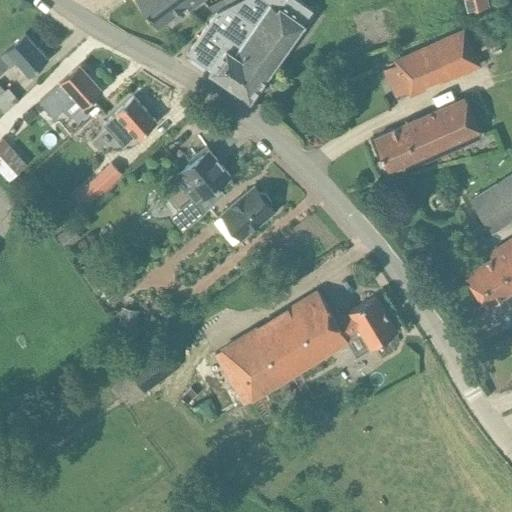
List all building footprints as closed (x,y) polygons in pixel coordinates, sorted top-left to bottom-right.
[(201,0),(137,0),(157,27),(186,5),(189,9),(201,0)] [(237,0),(216,11),(187,54),(194,59),(192,61),(202,67),(204,65),(211,70),(210,71),(209,72),(212,74),(226,54),(234,60),(244,44),(275,65),(303,25),(304,25),(306,23),(305,22),(314,10),(299,0),(237,0)] [(488,0),(464,0),(467,11),(490,6),(488,0)] [(464,28),(393,59),(410,98),(426,91),(425,88),(441,81),(442,84),(481,66),(464,28)] [(25,33),(6,50),(0,55),(0,73),(15,60),(29,75),(47,58),(25,33)] [(226,54),(212,74),(250,101),(275,65),(244,44),(234,60),(226,54)] [(80,65),(40,100),(54,117),(76,98),(83,106),(102,89),(80,65)] [(0,84),(0,107),(3,112),(18,98),(8,87),(4,90),(0,84)] [(123,144),(135,134),(137,137),(156,120),(134,95),(115,112),(104,123),(123,144)] [(401,126),(374,138),(389,170),(401,165),(403,169),(481,135),(464,98),(401,126)] [(27,122),(37,114),(32,108),(22,116),(27,122)] [(13,150),(1,138),(0,139),(0,169),(8,177),(19,167),(8,155),(13,150)] [(209,148),(175,175),(192,197),(204,211),(225,194),(217,185),(230,175),(209,148)] [(121,173),(112,162),(76,194),(86,205),(121,173)] [(511,224),(511,174),(470,201),(492,237),(511,224)] [(254,186),(220,213),(240,238),(274,211),(270,206),(271,200),(265,192),(259,192),(254,186)] [(279,238),(307,268),(341,237),(314,207),(279,238)] [(60,225),(49,209),(39,217),(50,232),(60,225)] [(73,224),(56,236),(65,248),(81,236),(73,224)] [(492,258),(467,274),(470,279),(483,299),(486,305),(511,288),(511,238),(489,253),(492,258)] [(221,349),(214,354),(244,404),(251,400),(252,402),(271,390),(291,378),(350,343),(347,339),(360,331),(370,347),(397,331),(388,317),(384,310),(375,295),(348,312),(337,318),(330,305),(328,306),(318,290),(220,348),(221,349)] [(122,307),(118,326),(135,329),(139,311),(122,307)] [(169,347),(131,372),(144,391),(181,366),(169,347)]
